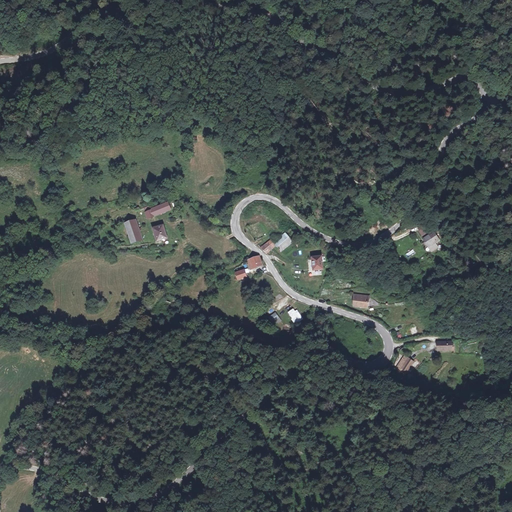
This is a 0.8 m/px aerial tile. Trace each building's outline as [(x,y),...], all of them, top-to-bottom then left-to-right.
[(172,210),(169,203),(152,209),(155,216),(172,210)] [(152,209),(151,207),(145,210),(148,218),(155,216),(152,209)] [(140,232),(135,220),(126,224),(134,242),(137,241),(134,234),(140,232)] [(166,237),(162,225),(152,229),(157,241),(166,237)] [(427,229),(430,234),(435,232),(432,226),(427,229)] [(142,239),(140,232),(134,234),(137,241),(142,239)] [(293,243),(287,233),(275,240),(281,250),(293,243)] [(448,245),(444,238),(436,242),(439,247),(440,250),(441,250),(443,248),(448,245)] [(275,245),(270,239),(266,242),(272,248),(275,245)] [(272,248),(266,242),(261,247),(266,253),(272,248)] [(408,259),(416,254),(413,250),(406,255),(408,259)] [(329,266),(326,253),(316,255),(318,268),(329,266)] [(262,262),(259,255),(249,261),(249,262),(248,263),(252,269),(253,268),(254,268),(262,262)] [(375,302),(369,300),(368,304),(360,303),(359,309),(372,312),(375,302)] [(182,306),(171,303),(166,321),(176,324),(182,306)] [(293,318),(292,319),(294,322),(296,321),(298,322),(302,319),(293,309),(289,312),(293,318)] [(279,316),(275,312),(269,316),(273,321),(279,316)] [(459,343),(445,343),(445,351),(459,351),(459,343)] [(418,361),(414,357),(411,360),(407,357),(404,362),(408,365),(407,366),(412,370),(418,361)] [(408,365),(404,362),(402,364),(405,369),(410,372),(412,370),(407,366),(408,365)]
